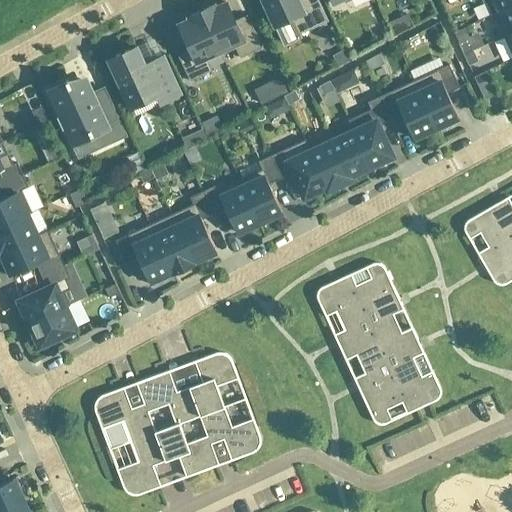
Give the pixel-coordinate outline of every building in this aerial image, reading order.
[(328,21),(317,0),(261,0),(274,26),(291,18),(299,34),(328,21)] [(493,14),(511,5),(511,0),(480,0),(483,3),(490,0),(494,0),(499,10),(493,13),(493,14)] [(213,4),(200,10),(219,51),(233,45),(239,58),(261,48),(250,23),(238,29),(225,2),(214,7),(213,4)] [(511,31),(511,5),(493,14),(503,36),(511,31)] [(205,58),(219,51),(200,10),(188,16),(189,19),(178,24),(190,51),(178,56),(189,81),(211,71),(205,58)] [(458,44),(463,54),(472,50),(467,39),(458,44)] [(107,60),(130,108),(158,95),(161,102),(179,93),(162,57),(144,66),(136,46),(107,60)] [(344,48),(332,55),(337,66),(350,59),(344,48)] [(477,61),(472,50),(463,54),(468,65),(477,61)] [(459,120),(446,93),(458,87),(448,64),(413,80),(436,131),(459,120)] [(496,93),(486,71),(473,76),(484,99),(496,93)] [(280,77),(271,80),(278,96),(286,92),(280,77)] [(97,149),(126,136),(104,88),(91,94),(86,81),(79,84),(78,81),(69,85),(67,80),(65,81),(66,83),(47,92),(58,116),(57,116),(62,128),(64,128),(70,141),(89,132),(97,149)] [(323,95),(334,89),(329,80),(318,86),(323,95)] [(436,131),(413,80),(379,96),(389,119),(401,113),(412,138),(434,128),(436,131)] [(288,104),(298,99),(294,90),(283,96),(288,104)] [(393,159),(377,124),(389,119),(379,96),(367,102),(370,109),(359,114),(364,125),(353,130),(371,170),(393,159)] [(48,120),(42,105),(31,111),(37,125),(48,120)] [(217,115),(200,123),(206,135),(222,128),(217,115)] [(371,170),(353,130),(331,140),(349,180),(361,174),(360,171),(369,167),(370,170),(371,170)] [(327,190),(304,139),(269,155),(280,178),(292,173),(305,200),(327,190)] [(349,180),(331,140),(310,150),(305,139),(304,139),(327,190),(349,180)] [(7,153),(0,156),(0,184),(22,174),(16,162),(12,163),(7,153)] [(281,212),(268,184),(280,178),(269,155),(257,161),(261,169),(239,179),(259,222),(281,212)] [(155,179),(167,173),(162,162),(150,168),(155,179)] [(57,180),(69,177),(65,163),(54,166),(57,180)] [(154,177),(149,168),(138,174),(143,182),(154,177)] [(27,186),(22,174),(0,184),(0,187),(4,197),(0,198),(0,225),(31,212),(21,190),(27,186)] [(259,222),(239,179),(216,190),(214,185),(202,191),(213,214),(225,208),(236,233),(259,222)] [(80,189),(69,194),(73,203),(84,198),(80,189)] [(215,251),(201,219),(213,214),(202,191),(189,197),(192,204),(171,214),(194,264),(195,264),(194,261),(215,251)] [(502,242),(511,236),(511,204),(508,198),(508,196),(484,210),(502,242)] [(511,259),(502,242),(484,210),(467,220),(466,221),(465,223),(464,225),(464,226),(463,228),(464,230),(464,231),(465,232),(469,239),(470,238),(479,232),(487,247),(477,253),(492,280),(493,281),(495,283),(496,284),(499,284),(501,285),(504,284),(506,283),(511,279),(511,259)] [(0,252),(48,230),(47,230),(36,235),(27,215),(31,213),(31,212),(0,225),(0,252)] [(194,264),(171,214),(149,224),(172,274),(194,264)] [(172,274),(149,224),(115,240),(125,263),(137,257),(150,285),(172,274)] [(64,265),(48,230),(0,252),(0,259),(8,276),(35,264),(41,275),(64,265)] [(511,236),(502,242),(511,259),(511,236)] [(358,300),(392,284),(384,268),(383,266),(382,265),(380,264),(379,263),(378,263),(377,263),(374,263),(372,263),(365,267),(365,268),(366,268),(370,278),(355,285),(350,273),(321,287),(319,288),(318,290),(317,291),(317,292),(316,293),(316,295),(316,296),(316,297),(317,299),(325,316),(326,316),(326,315),(335,311),(335,310),(358,300)] [(69,287),(66,279),(69,277),(64,265),(41,275),(46,287),(18,300),(28,323),(65,306),(58,292),(69,287)] [(104,288),(108,297),(119,292),(115,283),(104,288)] [(403,309),(392,284),(358,300),(378,343),(401,333),(401,332),(392,314),(402,310),(403,309)] [(378,343),(358,300),(335,310),(335,311),(344,329),(334,334),(334,333),(333,334),(345,360),(346,359),(356,354),(355,354),(378,343)] [(54,339),(75,329),(65,306),(28,323),(40,349),(55,341),(54,339)] [(410,328),(401,332),(401,333),(378,343),(398,387),(421,376),(413,357),(422,353),(422,354),(424,353),(411,327),(410,327),(410,328)] [(398,387),(378,343),(355,354),(356,354),(364,373),(355,377),(354,377),(353,377),(365,402),(398,387)] [(202,382),(189,387),(199,415),(224,406),(216,386),(236,378),(237,379),(238,378),(231,360),(230,358),(229,357),(229,356),(227,355),(226,354),(224,353),(221,352),(219,352),(217,352),(215,353),(194,360),(202,382)] [(199,415),(189,387),(176,391),(168,370),(135,382),(143,403),(144,403),(154,432),(199,415)] [(440,389),(439,388),(432,370),(430,371),(421,376),(398,387),(365,402),(372,419),(374,421),(375,423),(376,423),(378,424),(379,424),(380,424),(382,424),(385,423),(392,420),(391,419),(386,409),(401,402),(406,413),(435,400),(436,399),(437,399),(438,398),(439,396),(440,394),(440,393),(440,391),(440,389)] [(144,403),(143,403),(131,408),(123,387),(102,394),(99,396),(98,397),(96,399),(95,401),(94,402),(94,404),(94,405),(94,407),(94,408),(94,409),(94,411),(101,429),(102,428),(123,420),(130,441),(154,432),(144,403)] [(231,427),(224,406),(199,415),(210,444),(210,443),(223,439),(231,460),(252,452),(254,451),(255,450),(257,449),(258,447),(259,446),(260,444),(260,442),(260,440),(260,438),(259,436),(253,418),(251,418),(251,419),(231,427)] [(218,465),(210,443),(210,444),(199,415),(154,432),(165,460),(178,455),(186,477),(218,465)] [(152,465),(165,460),(154,432),(130,441),(138,461),(117,469),(117,468),(116,469),(122,487),(123,488),(124,490),(126,492),(127,493),(128,493),(130,494),(133,495),(136,495),(139,494),(160,486),(152,465)] [(15,477),(0,484),(0,507),(24,496),(15,477)] [(24,496),(0,507),(0,511),(28,511),(22,498),(25,497),(24,496)]
